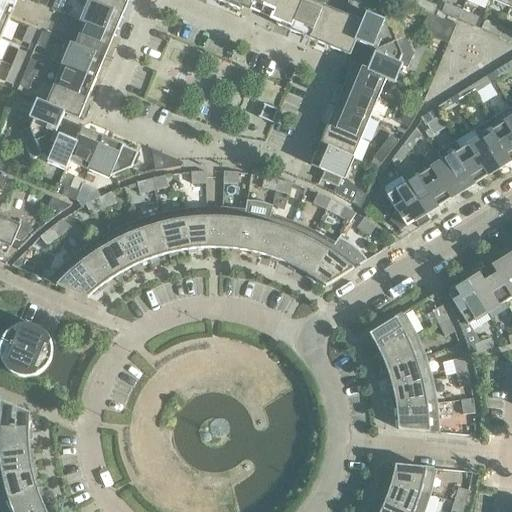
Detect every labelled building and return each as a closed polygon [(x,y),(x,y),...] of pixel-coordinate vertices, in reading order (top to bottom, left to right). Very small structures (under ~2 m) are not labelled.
[(0,0),(0,13),(10,18),(17,0),(0,0)] [(55,0),(52,9),(61,13),(66,0),(55,0)] [(89,0),(89,1),(123,15),(128,0),(89,0)] [(243,7),(260,15),(266,0),(230,0),(229,5),(242,10),(243,7)] [(266,0),(260,15),(278,22),(276,25),(289,30),(302,0),(266,0)] [(302,0),(289,30),(309,39),(323,5),(310,0),(302,0)] [(421,0),(419,0),(416,8),(431,14),(435,5),(421,0)] [(84,23),(79,34),(109,47),(123,15),(89,1),(81,22),(84,23)] [(459,19),(462,10),(448,4),(444,13),(459,19)] [(343,14),(323,5),(309,39),(329,47),(343,14)] [(462,10),(459,19),(473,26),(477,17),(462,10)] [(0,37),(2,38),(10,18),(0,13),(0,37)] [(366,13),(362,22),(363,22),(355,41),(356,42),(376,50),(406,38),(400,21),(386,15),(384,20),(366,13)] [(350,56),(356,42),(355,41),(363,22),(362,22),(343,14),(329,47),(350,56)] [(427,29),(447,21),(429,14),(425,23),(427,29)] [(447,21),(427,29),(430,36),(448,44),(456,25),(447,21)] [(498,36),(502,27),(487,21),(484,30),(498,36)] [(30,44),(37,29),(29,26),(22,41),(30,44)] [(511,31),(502,27),(498,36),(511,41),(511,31)] [(36,45),(46,49),(51,36),(42,32),(36,45)] [(71,44),(62,65),(96,79),(109,47),(79,34),(75,45),(71,44)] [(406,38),(376,50),(367,71),(386,79),(386,80),(395,84),(402,66),(407,69),(413,55),(406,38)] [(12,66),(20,69),(26,54),(18,51),(12,66)] [(25,72),(34,76),(40,63),(31,59),(25,72)] [(511,71),(511,68),(509,63),(495,71),(500,79),(511,71)] [(87,99),(96,79),(62,65),(54,85),(87,99)] [(353,65),(345,85),(378,99),(386,80),(386,79),(367,71),(353,65)] [(20,69),(12,66),(6,81),(13,84),(20,69)] [(34,76),(25,72),(19,86),(29,90),(34,76)] [(472,86),(477,93),(490,85),(485,77),(472,86)] [(79,119),(87,99),(54,85),(46,104),(65,113),(64,113),(79,119)] [(345,85),(336,105),(369,119),(378,99),(345,85)] [(477,93),(472,86),(459,94),(463,101),(477,93)] [(407,111),(416,116),(423,103),(415,98),(407,111)] [(56,134),(64,113),(65,113),(46,104),(37,100),(29,118),(33,120),(30,128),(21,132),(26,146),(56,134)] [(435,109),(440,116),(453,108),(449,100),(435,109)] [(258,117),(272,123),(274,124),(279,111),(264,104),(258,117)] [(361,139),(369,119),(336,105),(328,125),(361,139)] [(492,118),(511,149),(511,109),(511,108),(511,107),(511,106),(492,118)] [(440,116),(435,109),(422,117),(427,124),(440,116)] [(416,116),(407,111),(400,123),(409,128),(416,116)] [(511,161),(511,149),(492,118),(473,130),(479,139),(479,138),(499,169),(511,161)] [(353,159),(361,139),(328,125),(319,145),(353,159)] [(82,128),(76,142),(77,142),(69,161),(69,162),(89,170),(103,137),(82,128)] [(403,145),(410,150),(421,137),(414,131),(403,145)] [(66,171),(69,162),(69,161),(77,142),(76,142),(56,134),(26,146),(31,159),(41,155),(49,159),(47,163),(66,171)] [(382,146),(390,152),(399,141),(391,135),(382,146)] [(123,145),(103,137),(89,170),(109,179),(110,176),(131,168),(138,152),(123,146),(123,145)] [(461,150),(480,181),(499,169),(479,138),(479,139),(461,150)] [(344,179),(353,159),(319,145),(311,165),(324,171),(321,180),(338,187),(342,179),(344,179)] [(410,150),(403,145),(395,156),(402,161),(410,150)] [(390,152),(382,146),(373,158),(381,164),(390,152)] [(155,171),(181,167),(183,163),(152,149),(155,171)] [(443,161),(462,192),(480,181),(461,150),(443,161)] [(462,192),(443,161),(424,173),(444,204),(462,192)] [(206,172),(191,172),(192,184),(206,184),(206,172)] [(238,173),(224,172),(223,184),(238,184),(238,173)] [(444,204),(424,173),(406,184),(426,215),(444,204)] [(165,176),(151,179),(154,191),(168,187),(165,176)] [(262,188),(276,192),(279,180),(265,177),(262,188)] [(415,221),(420,228),(430,222),(426,215),(406,184),(405,185),(400,178),(386,187),(385,192),(387,196),(397,212),(390,221),(401,230),(415,221)] [(151,179),(137,183),(140,194),(154,191),(151,179)] [(290,195),(293,184),(279,180),(276,192),(290,195)] [(62,195),(76,201),(80,191),(66,186),(62,195)] [(367,194),(357,191),(352,203),(360,209),(367,194)] [(111,192),(98,198),(104,209),(117,203),(111,192)] [(313,204),(326,210),(331,200),(318,193),(313,204)] [(62,212),(72,206),(52,197),(48,207),(62,212)] [(86,205),(91,215),(104,209),(98,198),(86,205)] [(339,217),(344,206),(331,200),(326,210),(339,217)] [(240,251),(260,255),(270,216),(273,206),(265,204),(256,202),(247,201),(246,211),(240,251)] [(189,251),(209,249),(207,209),(183,211),(189,251)] [(214,209),(207,209),(209,249),(215,248),(221,249),(222,209),(214,209)] [(246,211),(222,209),(221,249),(240,251),(246,211)] [(183,211),(160,216),(170,254),(189,251),(183,211)] [(33,230),(32,230),(31,228),(31,227),(30,226),(29,224),(27,224),(26,223),(24,222),(23,222),(21,221),(1,213),(0,214),(0,252),(7,256),(14,239),(21,242),(33,230)] [(151,260),(170,254),(160,216),(137,223),(151,260)] [(292,223),(270,216),(260,255),(278,261),(292,223)] [(63,219),(51,228),(59,237),(70,228),(63,219)] [(369,237),(376,227),(364,219),(357,228),(369,237)] [(151,260),(137,223),(115,232),(133,268),(151,260)] [(292,223),(278,261),(296,269),(314,233),(292,223)] [(51,228),(40,237),(47,246),(59,237),(51,228)] [(133,268),(115,232),(94,244),(116,277),(133,268)] [(296,269),(313,278),(335,245),(314,233),(296,269)] [(313,278),(326,287),(367,261),(360,252),(355,247),(348,242),(339,238),(335,245),(313,278)] [(94,244),(74,257),(99,289),(116,277),(94,244)] [(88,298),(99,289),(74,257),(49,282),(88,298)] [(486,271),(505,302),(511,298),(511,272),(504,260),(486,271)] [(468,283),(487,314),(505,302),(486,271),(468,282),(468,283)] [(464,276),(453,282),(458,289),(449,295),(468,326),(487,314),(468,283),(468,282),(464,276)] [(438,324),(449,319),(443,306),(432,312),(438,324)] [(403,314),(370,335),(380,353),(415,335),(403,314)] [(449,319),(438,324),(445,338),(455,332),(449,319)] [(7,339),(7,340),(51,359),(52,359),(53,355),(53,351),(53,347),(52,343),(50,339),(47,335),(44,332),(41,330),(37,328),(33,327),(29,326),(24,327),(20,328),(16,330),(13,332),(10,335),(7,339)] [(415,335),(380,353),(387,371),(424,358),(415,335)] [(51,359),(7,340),(6,344),(5,348),(6,353),(7,357),(8,361),(11,364),(14,367),(17,370),(21,371),(25,373),(30,373),(34,373),(38,371),(42,370),(45,367),(48,364),(51,361),(51,359)] [(477,353),(492,348),(489,340),(474,345),(477,353)] [(424,358),(387,371),(393,390),(431,381),(424,358)] [(456,374),(468,372),(464,358),(453,361),(456,374)] [(468,372),(456,374),(460,389),(471,386),(468,372)] [(397,409),(436,404),(431,381),(393,390),(397,409)] [(463,416),(475,414),(473,399),(461,401),(463,416)] [(0,429),(29,431),(30,414),(0,400),(0,429)] [(436,404),(397,409),(398,430),(438,433),(436,404)] [(0,453),(30,451),(29,431),(0,429),(0,453)] [(30,451),(0,453),(0,476),(33,470),(30,451)] [(391,484),(429,495),(435,469),(396,466),(391,484)] [(33,470),(0,476),(0,500),(0,501),(38,489),(33,470)] [(385,503),(408,511),(423,511),(429,495),(391,484),(385,503)] [(454,502),(465,505),(469,491),(458,488),(454,502)] [(4,511),(34,511),(45,508),(38,489),(0,501),(4,511)] [(463,511),(465,505),(454,502),(450,511),(463,511)] [(408,511),(385,503),(380,511),(408,511)]
